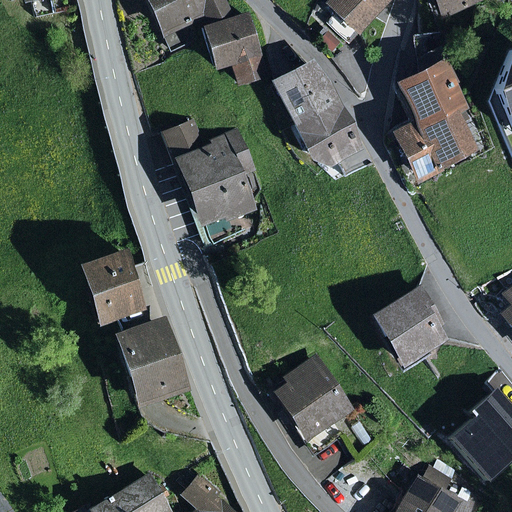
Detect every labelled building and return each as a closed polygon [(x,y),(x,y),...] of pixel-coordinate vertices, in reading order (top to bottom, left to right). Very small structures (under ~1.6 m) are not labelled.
[(144,0),(150,15),(186,0),(144,0)] [(233,0),(195,0),(159,18),(176,53),(243,20),(233,0)] [(325,0),(356,32),(389,0),(325,0)] [(427,0),(434,14),(466,0),(427,0)] [(272,72),(256,24),(208,40),(218,70),(233,65),(239,83),(272,72)] [(339,95),(314,55),(271,77),(292,121),(339,95)] [(457,84),(446,62),(395,87),(416,132),(461,110),(449,88),(457,84)] [(368,149),(339,95),(292,121),(312,158),(327,163),(331,170),(368,149)] [(416,132),(401,139),(421,180),(481,151),(461,110),(416,132)] [(197,112),(156,127),(193,231),(252,210),(240,173),(254,168),(239,127),(207,138),(197,112)] [(147,312),(126,251),(80,266),(101,328),(147,312)] [(437,312),(422,288),(375,317),(405,366),(446,341),(430,316),(437,312)] [(511,289),(503,296),(510,304),(499,313),(511,328),(511,289)] [(191,393),(166,317),(116,333),(142,410),(191,393)] [(352,408),(313,354),(266,387),(315,456),(343,437),(332,422),(352,408)] [(511,462),(511,406),(497,390),(474,411),(478,415),(452,439),(491,482),(511,462)] [(171,511),(150,472),(108,494),(112,500),(91,511),(171,511)] [(218,492),(197,474),(177,494),(193,509),(190,511),(227,511),(213,496),(218,492)] [(456,511),(477,511),(482,502),(454,490),(449,498),(415,478),(394,511),(456,511)]
